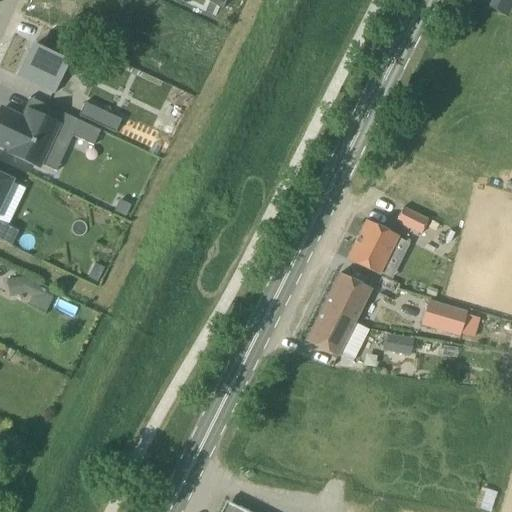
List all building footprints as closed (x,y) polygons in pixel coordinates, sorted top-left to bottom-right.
[(210,0),(210,2),(223,9),(226,0),(210,0)] [(505,16),(511,2),(511,0),(486,0),(484,6),(505,16)] [(32,44),(20,69),(24,71),(57,87),(73,54),(37,38),(34,45),(32,44)] [(68,88),(59,107),(87,121),(96,101),(68,88)] [(1,110),(0,112),(0,146),(10,151),(9,154),(39,168),(59,126),(28,111),(24,120),(1,110)] [(65,133),(94,147),(101,132),(72,118),(65,133)] [(425,226),(428,216),(407,209),(403,218),(425,226)] [(397,238),(397,237),(365,221),(346,260),(391,282),(410,245),(397,238)] [(95,265),(88,278),(96,282),(103,268),(95,265)] [(354,324),(371,290),(339,274),(322,308),(354,324)] [(39,283),(23,278),(6,280),(10,297),(26,294),(32,297),(27,306),(44,315),(54,296),(37,287),(39,283)] [(428,301),(420,326),(459,337),(466,312),(428,301)] [(337,358),(354,324),(322,308),(305,342),(337,358)] [(385,352),(411,355),(413,340),(387,336),(385,352)]
